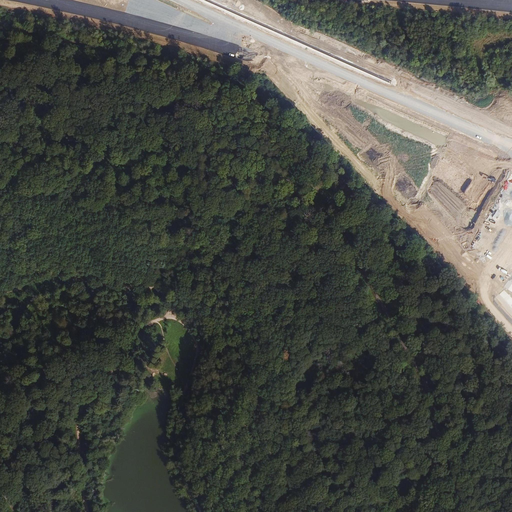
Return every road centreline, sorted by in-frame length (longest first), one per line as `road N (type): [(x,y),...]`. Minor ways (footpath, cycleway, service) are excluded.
road 1 (track): [(409,511),(440,435),(438,406),(333,192),(317,178),(115,157),(0,132)]
road 2 (unclassified): [(508,143),(183,0)]
road 3 (track): [(172,297),(169,315),(194,335),(195,356),(173,438),(201,511)]
road 4 (track): [(87,511),(82,405),(144,327),(169,315)]
road 5 (track): [(172,297),(164,288),(57,273),(0,292)]
